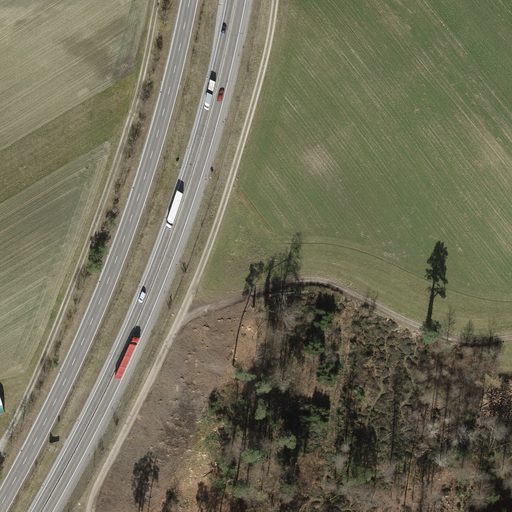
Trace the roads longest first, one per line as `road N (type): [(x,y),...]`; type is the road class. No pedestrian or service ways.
road 1 (trunk): [(232,0),(159,255),(36,511)]
road 2 (trunk): [(47,511),(120,375),(169,258),(241,0)]
road 3 (track): [(93,511),(230,190),(276,0)]
road 4 (primary): [(0,508),(76,355),(126,230),(189,0)]
road 5 (track): [(157,0),(105,194),(0,448)]
road 6 (track): [(177,325),(221,287),(258,273),(298,274),(329,279),(440,331),(511,337)]
